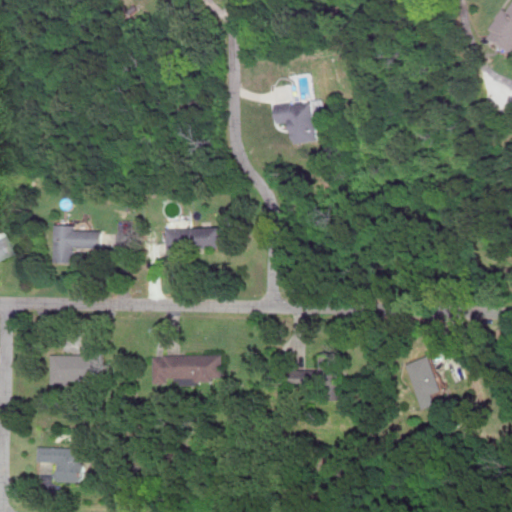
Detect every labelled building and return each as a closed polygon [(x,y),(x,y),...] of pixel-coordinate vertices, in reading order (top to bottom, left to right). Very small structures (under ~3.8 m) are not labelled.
[(511,0),(491,36),(511,48),(511,0)] [(297,141),(323,140),(321,101),(280,103),(281,121),(296,121),(297,141)] [(78,261),(78,245),(105,246),(105,229),(79,228),(79,223),(59,222),(58,261),(78,261)] [(224,225),(168,227),(169,249),(225,248),(224,225)] [(0,227),(0,256),(10,253),(0,227)] [(107,339),(87,339),(87,353),(54,353),(54,379),(106,380),(107,339)] [(225,353),(154,353),(155,382),(170,381),(170,376),(181,376),(181,384),(198,384),(198,376),(225,376),(225,353)] [(292,385),(328,386),(328,397),(342,397),(343,373),(337,373),(337,353),(323,353),(322,368),(292,368),(292,385)] [(434,353),(410,361),(426,407),(440,403),(436,392),(446,389),(434,353)] [(86,446),(42,445),(41,460),(62,460),(61,480),(86,480),(86,446)]
